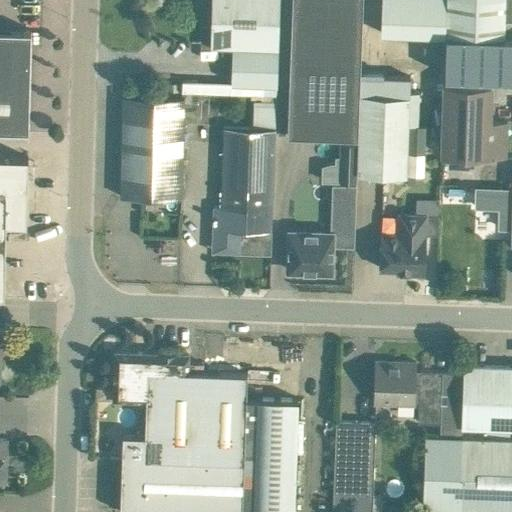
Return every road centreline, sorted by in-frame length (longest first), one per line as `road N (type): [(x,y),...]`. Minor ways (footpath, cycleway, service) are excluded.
road 1 (unclassified): [(511,319),(73,301)]
road 2 (unclassified): [(73,301),(82,0)]
road 3 (unclassified): [(65,511),(73,301)]
